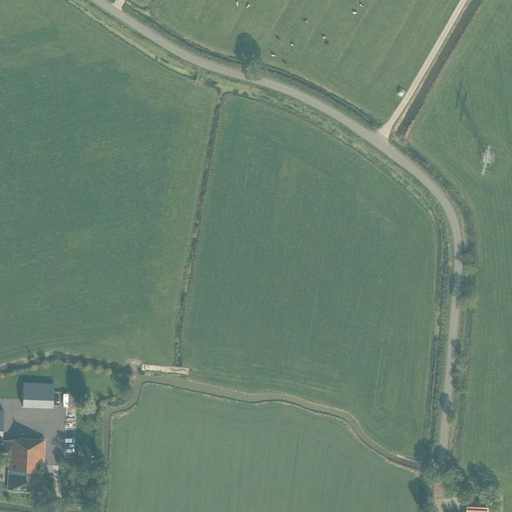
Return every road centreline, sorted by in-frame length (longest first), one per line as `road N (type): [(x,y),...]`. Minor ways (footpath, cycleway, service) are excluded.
road 1 (tertiary): [(437,511),(457,245),(443,200),(377,143)]
road 2 (tertiary): [(377,143),(271,84),(190,59),(95,0)]
road 3 (unclassified): [(377,143),(464,0)]
